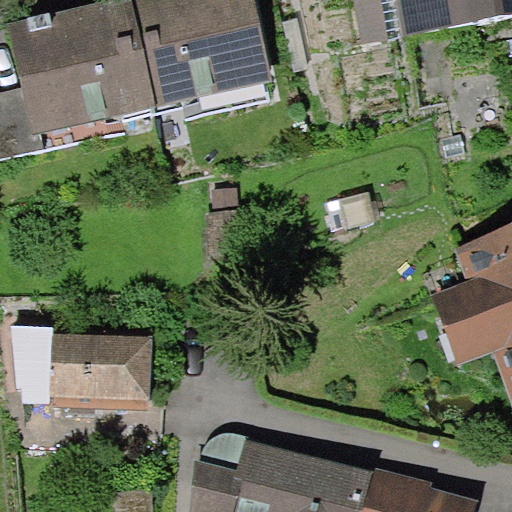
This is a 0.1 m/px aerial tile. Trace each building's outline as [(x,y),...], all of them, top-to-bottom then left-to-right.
[(290,0),(267,0),(157,21),(175,121),(308,97),(290,0)] [(418,51),(407,0),(356,0),(369,61),(418,51)] [(511,33),(511,0),(407,0),(418,51),(511,33)] [(157,21),(24,45),(32,92),(43,146),(175,121),(157,21)] [(43,146),(32,92),(0,98),(0,170),(50,160),(43,146)] [(260,214),(222,218),(229,276),(266,273),(260,214)] [(511,242),(472,255),(485,293),(442,307),(466,381),(507,368),(511,383),(511,242)] [(164,412),(167,342),(26,335),(25,411),(164,412)] [(385,483),(254,447),(245,480),(201,467),(188,511),(376,511),(384,488),(385,483)] [(472,511),(384,488),(376,511),(472,511)]
